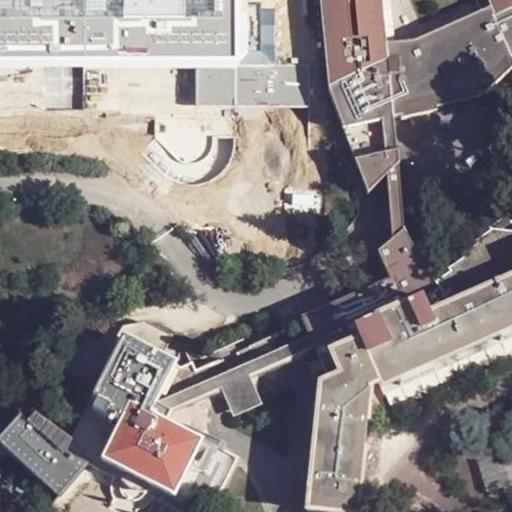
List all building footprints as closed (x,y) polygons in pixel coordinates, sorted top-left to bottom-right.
[(373,0),(328,0),(334,54),(326,55),(329,90),(353,150),(352,150),(369,194),(400,163),(398,138),(396,138),(394,115),(403,114),(404,118),(440,114),(439,110),(449,108),(446,104),(481,87),(495,74),(498,80),(511,66),(511,47),(497,12),(421,48),(379,52),(373,0)] [(383,0),(373,0),(379,52),(388,41),(383,0)] [(491,0),(480,0),(484,8),(497,12),(491,0)] [(511,0),(491,0),(497,12),(511,47),(511,0)] [(417,38),(388,41),(379,52),(421,48),(497,12),(484,8),(417,38)] [(511,216),(511,214),(492,227),(494,230),(478,241),(480,243),(464,255),(465,257),(450,269),(451,271),(435,282),(448,305),(511,276),(511,216)] [(405,229),(378,252),(391,279),(395,277),(408,304),(422,297),(429,313),(448,305),(435,282),(405,229)] [(376,286),(391,279),(378,252),(365,263),(376,286)] [(511,276),(448,305),(429,313),(422,297),(408,304),(356,328),(361,339),(332,352),(342,375),(332,380),(321,384),(309,510),(327,511),(358,511),(371,385),(380,382),(511,322),(511,276)] [(376,286),(302,319),(303,321),(311,337),(316,346),(327,342),(332,352),(361,339),(356,328),(408,304),(395,277),(391,279),(376,286)] [(125,335),(160,354),(171,332),(147,320),(123,322),(106,353),(114,357),(125,335)] [(511,322),(380,382),(382,387),(511,328),(511,322)] [(88,459),(97,465),(102,455),(131,402),(148,412),(154,400),(176,363),(160,354),(125,335),(114,357),(107,368),(70,436),(65,447),(88,459)] [(162,404),(173,410),(316,346),(311,337),(162,404)] [(332,380),(342,375),(332,352),(327,342),(316,346),(332,380)] [(107,368),(114,357),(106,353),(99,364),(107,368)] [(154,400),(162,404),(181,366),(176,363),(154,400)] [(167,422),(173,410),(162,404),(154,400),(148,412),(167,422)] [(175,495),(202,440),(167,422),(148,412),(131,402),(102,455),(175,495)] [(36,414),(29,422),(40,432),(48,422),(36,414)] [(58,492),(88,459),(65,447),(62,452),(40,432),(29,422),(22,416),(1,439),(58,492)] [(48,422),(40,432),(62,452),(65,447),(70,436),(48,422)] [(202,440),(175,495),(199,508),(205,511),(233,455),(202,440)] [(102,455),(97,465),(113,474),(122,478),(146,491),(183,511),(197,511),(199,508),(175,495),(102,455)] [(183,511),(146,491),(140,501),(159,511),(183,511)]
